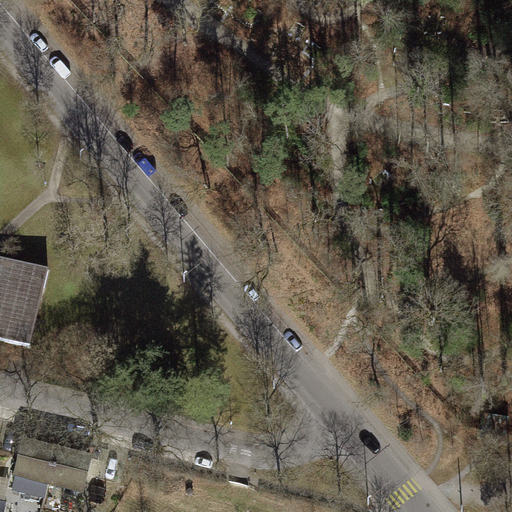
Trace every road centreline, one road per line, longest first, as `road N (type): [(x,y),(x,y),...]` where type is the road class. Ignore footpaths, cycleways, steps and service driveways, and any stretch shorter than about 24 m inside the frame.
road 1 (tertiary): [(0,11),(351,423)]
road 2 (track): [(183,0),(357,120),(453,146),(511,145)]
road 3 (residential): [(351,423),(272,456),(0,391)]
